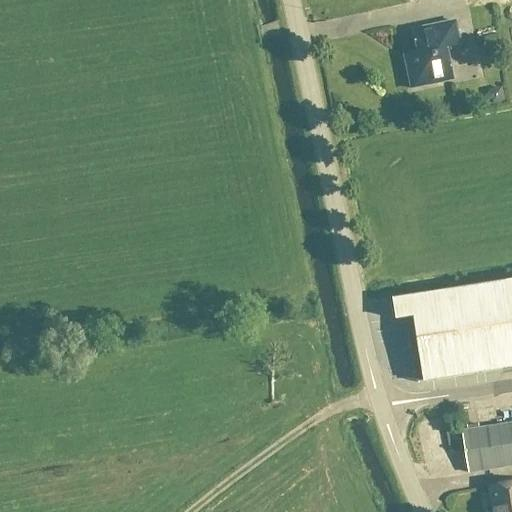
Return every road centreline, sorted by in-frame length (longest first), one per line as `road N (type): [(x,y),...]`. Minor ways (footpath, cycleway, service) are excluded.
road 1 (tertiary): [(381,409),(288,0)]
road 2 (track): [(377,398),(329,411),(190,511)]
road 3 (unclassified): [(381,409),(511,387)]
